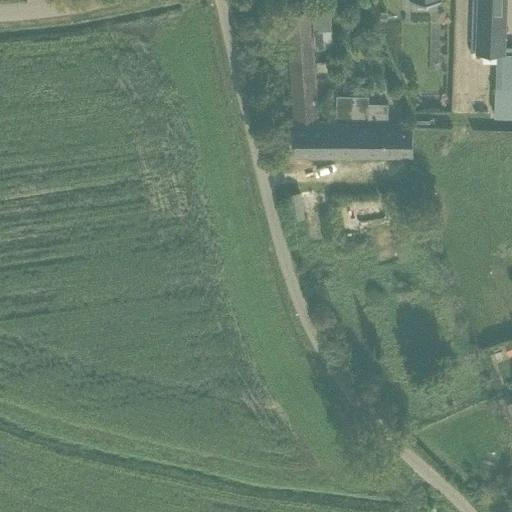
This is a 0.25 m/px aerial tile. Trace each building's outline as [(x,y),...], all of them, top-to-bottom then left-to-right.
[(477,0),(475,52),(504,53),(505,0),(477,0)] [(323,11),(312,12),(314,49),(334,48),(331,10),(323,11)] [(312,12),(286,13),(294,156),(368,156),(368,103),(368,95),(337,95),(337,118),(319,119),(316,75),(315,61),(314,49),(312,12)] [(323,60),(315,61),(316,75),(319,75),(324,75),(323,60)] [(324,75),(319,75),(320,86),(333,85),(333,74),(324,75)] [(388,103),(368,103),(368,156),(412,156),(412,122),(388,122),(388,103)] [(300,191),(285,193),(285,195),(288,218),(304,216),(300,191)] [(511,337),(503,341),(508,353),(511,351),(511,337)]
